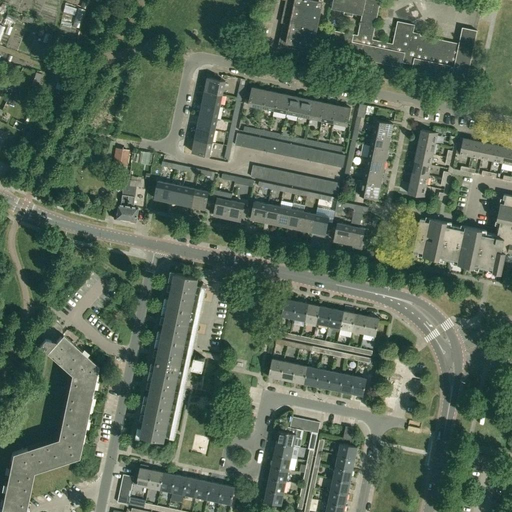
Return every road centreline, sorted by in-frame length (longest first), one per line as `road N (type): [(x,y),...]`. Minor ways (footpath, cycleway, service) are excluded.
road 1 (residential): [(175,153),(202,59),(511,122)]
road 2 (residential): [(103,488),(155,245)]
road 3 (tertiary): [(372,293),(155,245)]
road 4 (unclassified): [(340,172),(252,154),(238,166),(175,153)]
road 5 (tertiary): [(155,245),(70,226),(0,197)]
road 6 (residential): [(380,419),(266,395),(259,434)]
road 7 (residential): [(259,434),(229,446),(225,466),(260,474),(267,443)]
